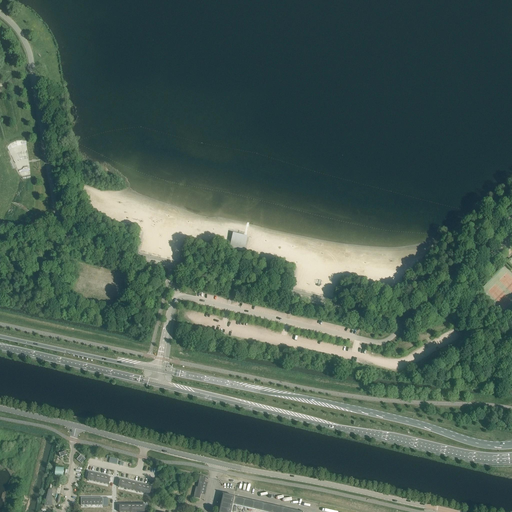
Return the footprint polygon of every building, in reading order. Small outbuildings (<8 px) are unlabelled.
[(6,213),(12,217),(15,213),(19,215),(22,210),(12,204),(6,213)] [(246,239),(233,236),(231,248),(243,251),(246,239)] [(77,460),(81,464),(85,459),(81,455),(77,460)] [(64,471),(64,468),(56,467),(55,475),(63,476),(64,471)] [(88,478),(87,480),(108,485),(109,483),(109,481),(110,478),(89,473),(88,476),(88,478)] [(196,487),(193,498),(200,499),(203,485),(204,477),(201,477),(200,477),(198,487),(196,487)] [(119,485),(118,487),(150,494),(151,492),(151,491),(152,488),(120,480),(119,484),(119,485)] [(301,511),(223,494),(218,511),(232,511),(234,505),(265,511),(301,511)]
